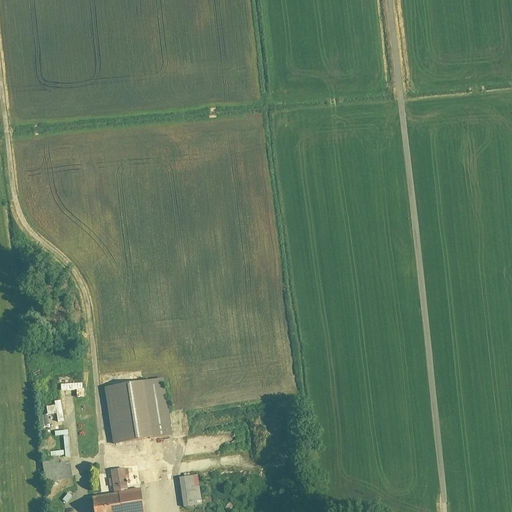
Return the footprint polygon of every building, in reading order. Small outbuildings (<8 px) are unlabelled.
[(162,379),(105,388),(113,443),(170,435),(162,379)] [(81,390),(81,383),(57,384),(58,391),(81,390)] [(46,413),(37,415),(41,432),(49,430),(47,420),(46,413)] [(39,459),(43,483),(69,478),(65,461),(56,463),(55,456),(39,459)] [(110,471),(114,493),(127,491),(123,469),(110,471)] [(194,475),(174,479),(180,508),(200,504),(194,475)] [(114,493),(90,497),(92,511),(143,511),(140,489),(127,491),(114,493)]
